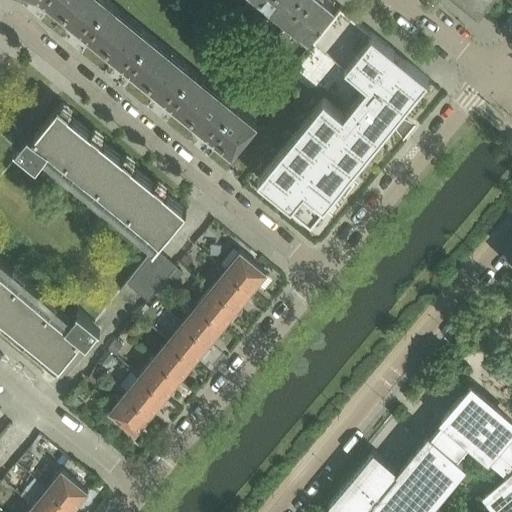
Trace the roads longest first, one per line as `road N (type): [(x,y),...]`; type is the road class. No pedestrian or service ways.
road 1 (residential): [(320,271),(0,20)]
road 2 (residential): [(275,511),(511,226)]
road 3 (residential): [(320,271),(143,488)]
road 4 (residential): [(490,76),(320,271)]
road 5 (residential): [(143,488),(0,372)]
